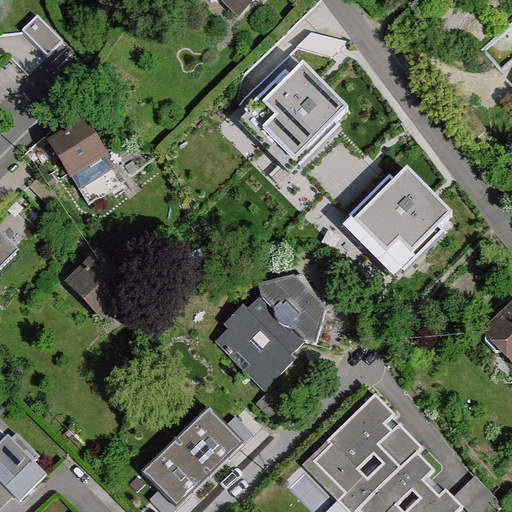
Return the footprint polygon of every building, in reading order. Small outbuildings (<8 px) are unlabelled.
[(259,0),(220,0),(242,20),(259,0)] [(38,21),(22,37),(47,62),(63,47),(38,21)] [(275,133),(261,146),(295,180),(349,125),(304,80),(263,121),(275,133)] [(82,135),(45,156),(64,190),(101,170),(82,135)] [(407,187),(355,239),(388,272),(401,260),(413,272),(453,232),(407,187)] [(0,234),(0,272),(19,253),(0,234)] [(98,253),(68,283),(103,318),(133,288),(98,253)] [(220,343),(271,395),(308,364),(299,356),(332,328),(293,279),(263,290),(265,302),(220,343)] [(511,309),(485,338),(511,364),(511,309)] [(395,415),(376,396),(329,443),(333,447),(315,464),(347,496),(339,504),(346,511),(358,511),(359,511),(417,454),(422,449),(400,426),(393,434),(385,425),(395,415)] [(215,398),(140,465),(179,509),(255,441),(215,398)] [(0,485),(20,505),(47,478),(34,466),(40,459),(16,435),(11,440),(9,438),(0,446),(0,485)] [(417,454),(359,511),(458,511),(463,508),(447,492),(440,499),(424,483),(435,472),(417,454)] [(461,493),(477,511),(482,511),(500,497),(481,475),(461,493)]
